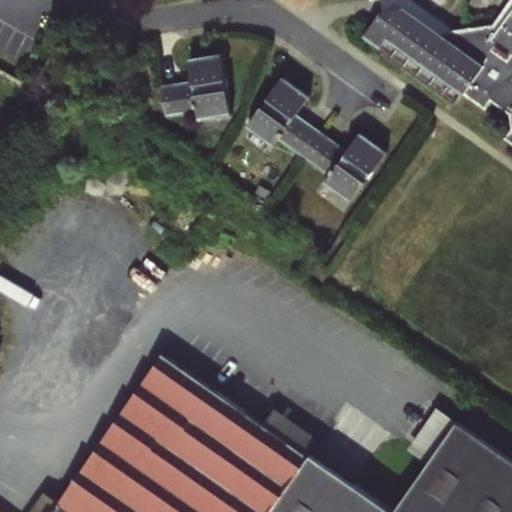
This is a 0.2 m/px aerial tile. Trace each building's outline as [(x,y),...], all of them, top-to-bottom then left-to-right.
[(511,0),(385,0),(387,7),(379,8),(362,33),(456,99),(462,90),(484,105),(490,97),(507,109),(511,123),(504,133),(511,138),(511,0)] [(191,78),(159,84),(164,114),(196,109),(197,116),(230,110),(220,52),(188,57),(191,78)] [(280,75),(245,125),(272,143),(276,138),(325,172),(322,178),(351,198),(385,148),(357,129),(345,147),(294,111),(307,94),(280,75)] [(511,511),(511,458),(494,445),(446,511),(396,511),(389,506),(384,511),(352,511),(332,497),(345,479),(165,355),(53,511),(511,511)] [(333,461),(345,470),(366,441),(354,432),(333,461)] [(346,477),(345,479),(332,497),(352,511),(384,511),(389,506),(346,477)]
